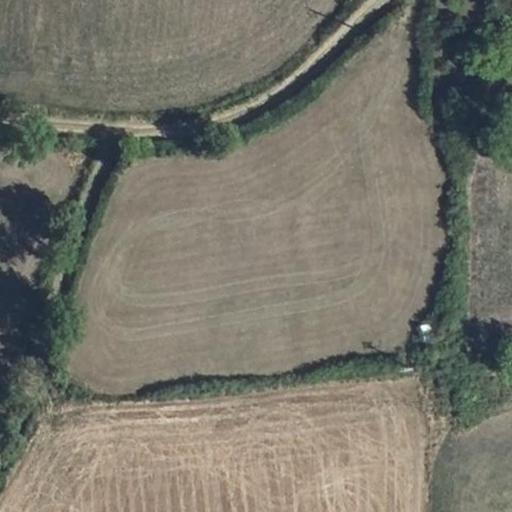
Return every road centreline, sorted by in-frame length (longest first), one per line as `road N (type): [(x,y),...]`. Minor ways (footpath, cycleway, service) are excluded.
road 1 (track): [(116,130),(199,130),(250,109),(334,52),(388,0)]
road 2 (track): [(0,407),(59,214),(116,130)]
